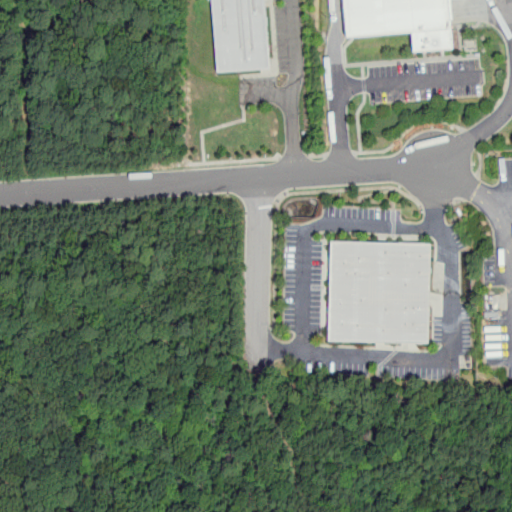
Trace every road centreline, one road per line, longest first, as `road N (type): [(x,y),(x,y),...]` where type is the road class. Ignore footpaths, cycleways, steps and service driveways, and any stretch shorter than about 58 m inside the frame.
road 1 (residential): [(0,194),(436,165)]
road 2 (residential): [(259,177),(255,371)]
